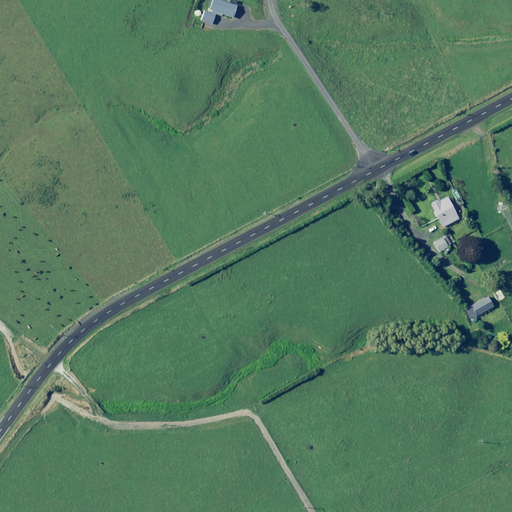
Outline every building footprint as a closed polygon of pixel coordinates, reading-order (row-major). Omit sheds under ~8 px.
[(203,11),(200,21),(211,24),(213,16),(214,14),(220,16),(221,15),(231,18),(235,6),(216,0),(211,0),(208,11),(210,12),(210,13),(203,11)] [(457,219),(446,197),(429,205),(441,228),(457,219)] [(511,216),(506,207),(499,211),(511,231),(511,216)] [(444,236),(440,238),(432,243),(438,253),(441,251),(443,254),(448,251),(446,247),(450,245),(444,236)] [(491,307),(486,298),(470,307),(475,316),(491,307)]
